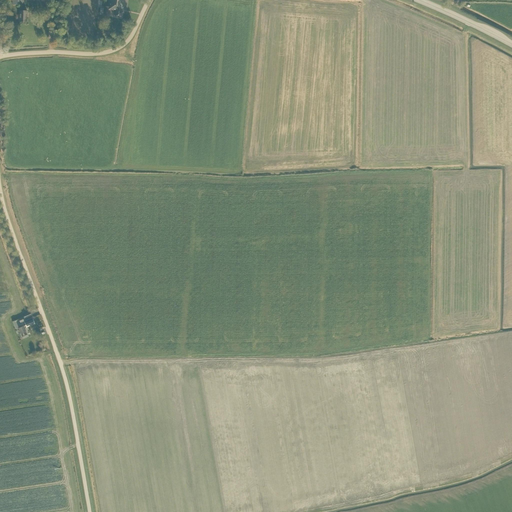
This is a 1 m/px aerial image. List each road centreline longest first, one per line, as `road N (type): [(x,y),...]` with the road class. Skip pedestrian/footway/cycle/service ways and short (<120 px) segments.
road 1 (unclassified): [(89,511),(65,378),(0,193)]
road 2 (unclassified): [(0,57),(110,51),(129,39),(150,0)]
